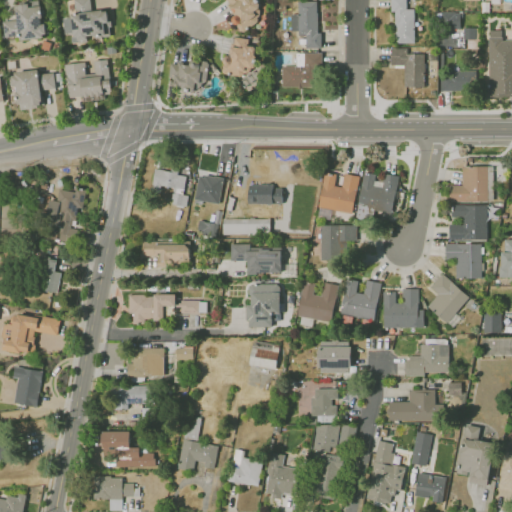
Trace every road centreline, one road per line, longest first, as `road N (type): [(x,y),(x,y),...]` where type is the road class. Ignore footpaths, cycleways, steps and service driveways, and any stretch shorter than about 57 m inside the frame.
road 1 (tertiary): [(129,128),(55,511)]
road 2 (tertiary): [(511,124),(198,123)]
road 3 (tertiary): [(150,0),(129,128)]
road 4 (residential): [(431,126),(416,229),(405,249)]
road 5 (residential): [(359,0),(357,123)]
